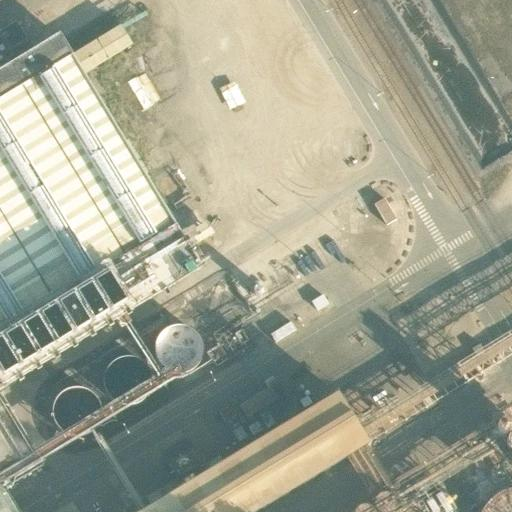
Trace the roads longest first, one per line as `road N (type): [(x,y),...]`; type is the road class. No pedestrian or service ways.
road 1 (unknown): [(77,477),(26,401),(30,386),(409,162)]
road 2 (unknown): [(21,511),(460,247)]
